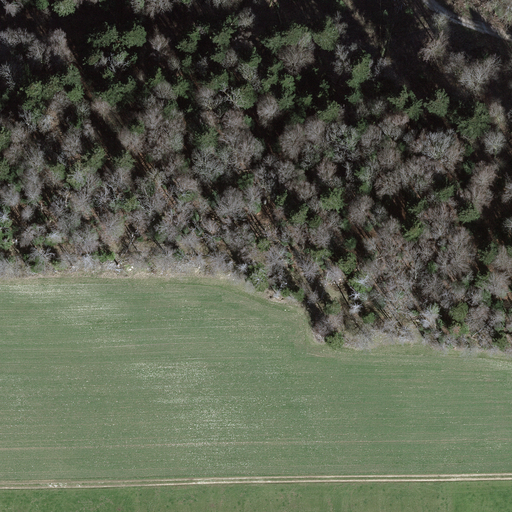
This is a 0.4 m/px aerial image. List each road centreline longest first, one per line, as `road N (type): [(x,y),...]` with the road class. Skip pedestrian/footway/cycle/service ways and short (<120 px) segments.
road 1 (track): [(511,474),(0,484)]
road 2 (track): [(0,252),(101,245),(256,254),(461,332)]
